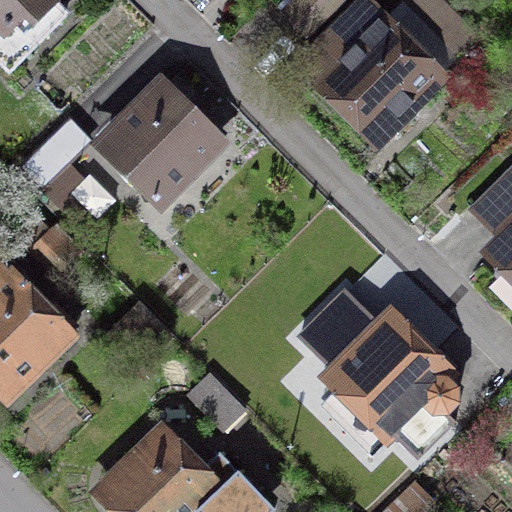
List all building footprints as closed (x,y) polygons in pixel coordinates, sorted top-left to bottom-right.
[(0,0),(0,21),(7,28),(0,35),(0,62),(9,72),(65,15),(50,0),(0,0)] [(339,0),(296,0),(284,13),(306,34),(339,0)] [(404,0),(458,53),(475,36),(439,0),(404,0)] [(380,135),(437,78),(363,5),(306,63),(380,135)] [(217,143),(161,87),(104,143),(161,200),(217,143)] [(45,187),(89,143),(67,121),(23,164),(45,187)] [(496,253),(511,268),(511,172),(474,210),(506,242),(496,253)] [(31,251),(55,275),(76,255),(52,231),(31,251)] [(0,380),(10,392),(68,336),(13,279),(22,271),(4,253),(0,257),(0,380)] [(315,354),(334,374),(392,317),(371,296),(315,354)] [(417,458),(452,422),(442,411),(455,402),(455,389),(447,381),(442,380),(448,374),(392,317),(334,374),(417,458)] [(245,411),(209,374),(189,395),(225,431),(245,411)] [(259,414),(278,432),(308,403),(289,385),(259,414)] [(200,471),(163,432),(104,489),(126,511),(271,511),(275,509),(219,453),(200,471)] [(386,511),(420,511),(432,501),(415,484),(386,511)]
